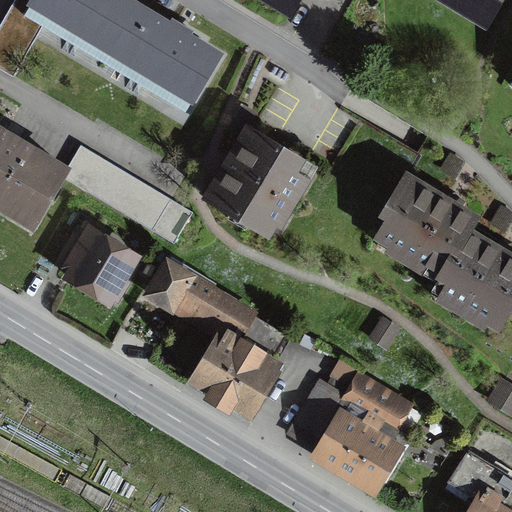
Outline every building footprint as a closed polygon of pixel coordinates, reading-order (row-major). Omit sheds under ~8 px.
[(112,52),(138,9),(123,0),(34,0),(33,3),(28,0),(20,0),(0,35),(0,68),(12,76),(49,14),(112,52)] [(291,14),(299,0),(269,0),(269,1),(291,14)] [(453,0),(467,8),(464,12),(487,25),(502,0),(453,0)] [(138,9),(112,52),(192,99),(218,56),(184,36),(187,32),(173,24),(171,28),(138,9)] [(34,226),(64,176),(65,170),(0,129),(0,205),(11,212),(15,206),(36,218),(32,225),(34,226)] [(307,165),(252,131),(210,200),(266,233),(279,211),(288,211),(298,194),(294,186),(307,165)] [(78,149),(65,170),(64,176),(174,242),(190,216),(78,149)] [(442,272),(443,272),(467,232),(468,232),(476,220),(407,178),(390,206),(397,210),(382,235),(404,248),(404,257),(421,267),(428,263),(442,272)] [(116,299),(127,282),(120,278),(133,258),(86,229),(63,267),(73,273),(71,277),(91,288),(94,294),(102,295),(108,298),(110,295),(116,299)] [(468,232),(467,232),(443,272),(442,272),(435,284),(454,296),(454,305),(471,315),(479,311),(498,323),(511,299),(511,259),(496,250),(468,232)] [(167,262),(148,294),(172,309),(177,300),(198,313),(212,289),(167,262)] [(221,341),(228,345),(247,311),(212,289),(198,313),(227,331),(221,341)] [(396,329),(384,321),(372,337),(385,346),(396,329)] [(250,412),(273,373),(228,345),(221,341),(219,340),(195,379),(250,412)] [(291,430),(322,448),(341,417),(351,402),(347,399),(353,388),(332,376),(326,386),(320,383),(291,430)] [(353,388),(347,399),(351,402),(394,427),(405,410),(357,381),(353,388)] [(511,388),(502,382),(492,400),(511,411),(511,388)] [(395,450),(341,417),(322,448),(319,454),(332,462),(331,463),(373,486),(395,450)] [(510,511),(501,507),(511,489),(511,481),(466,453),(449,481),(480,501),(473,511),(510,511)]
